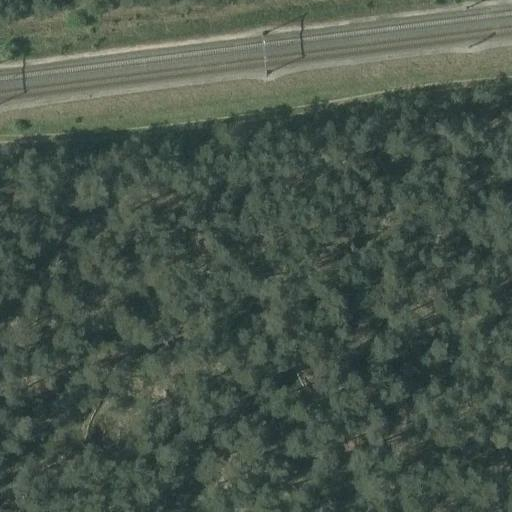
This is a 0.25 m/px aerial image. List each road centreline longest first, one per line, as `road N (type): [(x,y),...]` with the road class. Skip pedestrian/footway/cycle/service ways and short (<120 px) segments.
road 1 (track): [(511,84),(160,136),(0,147)]
road 2 (track): [(0,222),(178,209),(511,166)]
